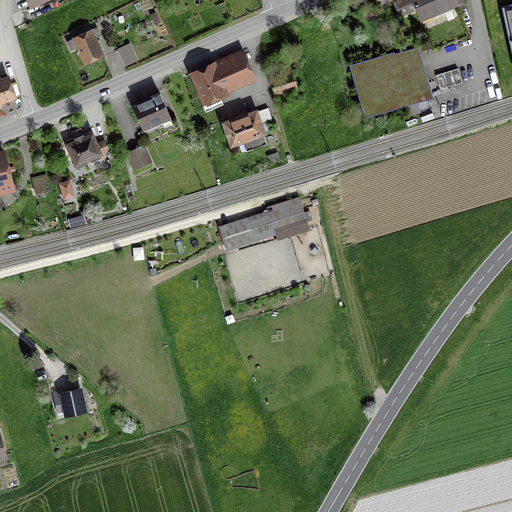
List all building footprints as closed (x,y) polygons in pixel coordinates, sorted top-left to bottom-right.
[(416,8),(430,42),(395,53),(395,51),(349,64),(365,118),(434,97),(420,52),(432,48),(433,49),(470,35),(459,7),(466,4),(464,0),(399,0),(395,2),(399,11),(403,13),(416,8)] [(368,18),(368,20),(385,14),(382,5),(362,12),(365,19),(368,18)] [(78,46),(85,62),(103,54),(97,41),(95,37),(100,34),(97,27),(67,41),(71,50),(78,46)] [(242,52),(214,64),(225,90),(254,78),(242,52)] [(218,93),(225,90),(214,64),(193,73),(207,105),(221,100),(218,93)] [(279,100),(297,95),(289,65),(271,70),(279,100)] [(458,68),(436,75),(441,89),(462,82),(458,68)] [(0,100),(14,96),(8,77),(0,79),(0,100)] [(134,105),(145,131),(171,119),(160,94),(134,105)] [(246,138),(250,149),(266,143),(255,112),(225,123),(232,143),(246,138)] [(73,163),(75,169),(102,157),(100,153),(108,150),(104,141),(96,144),(90,131),(83,134),(81,130),(73,133),(75,138),(68,141),(69,144),(76,162),(73,163)] [(128,152),(135,168),(150,162),(143,146),(128,152)] [(0,190),(13,187),(6,158),(0,159),(0,190)] [(44,191),(49,189),(46,175),(40,176),(44,191)] [(71,189),(69,181),(61,184),(63,192),(71,189)] [(276,233),(278,238),(309,228),(299,198),(268,207),(270,211),(276,233)] [(276,233),(270,211),(221,227),(228,248),(276,233)] [(39,358),(32,360),(35,368),(42,366),(39,358)] [(57,407),(64,405),(66,412),(85,408),(80,389),(63,393),(62,391),(54,393),(57,407)]
